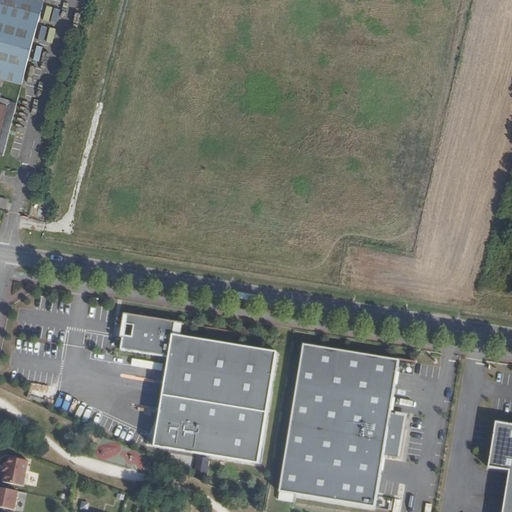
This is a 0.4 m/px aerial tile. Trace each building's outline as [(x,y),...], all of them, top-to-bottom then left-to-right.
[(0,0),(0,76),(23,83),(44,3),(33,0),(0,0)] [(6,105),(0,125),(0,155),(3,156),(16,108),(6,105)] [(0,206),(6,208),(9,198),(1,196),(0,198),(0,206)] [(155,450),(260,467),(279,353),(182,337),(184,324),(122,314),(121,315),(124,315),(120,338),(118,351),(169,359),(155,450)] [(401,364),(305,348),(281,495),(376,511),(401,364)] [(137,368),(159,371),(160,364),(138,361),(137,368)] [(511,511),(511,424),(496,422),(489,468),(510,471),(511,471),(511,500),(505,500),(502,511),(511,511)] [(4,464),(3,471),(5,472),(3,482),(23,486),(28,461),(8,457),(7,464),(4,464)] [(0,487),(0,507),(15,510),(19,492),(0,487)]
